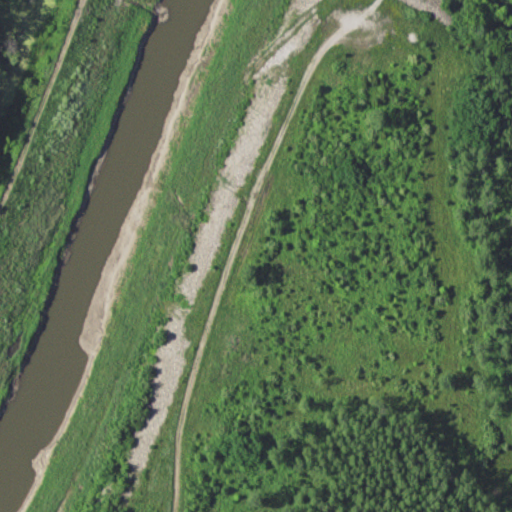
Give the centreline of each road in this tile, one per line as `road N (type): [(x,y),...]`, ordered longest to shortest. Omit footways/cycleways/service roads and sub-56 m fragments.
road 1 (track): [(57,511),(240,78),(310,8),(324,2),(362,13)]
road 2 (track): [(173,511),(184,399),(219,286),(306,70),(362,13)]
